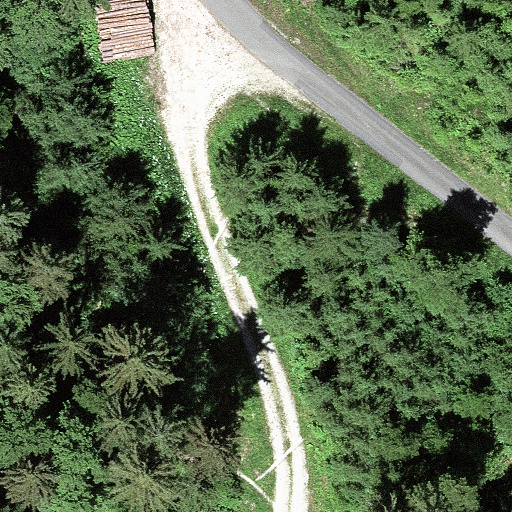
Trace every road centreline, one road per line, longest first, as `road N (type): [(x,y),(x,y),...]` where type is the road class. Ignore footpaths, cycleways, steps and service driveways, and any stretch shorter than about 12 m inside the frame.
road 1 (track): [(213,0),(191,147),(298,458),(296,511)]
road 2 (unclassified): [(222,0),(287,64),(511,239)]
